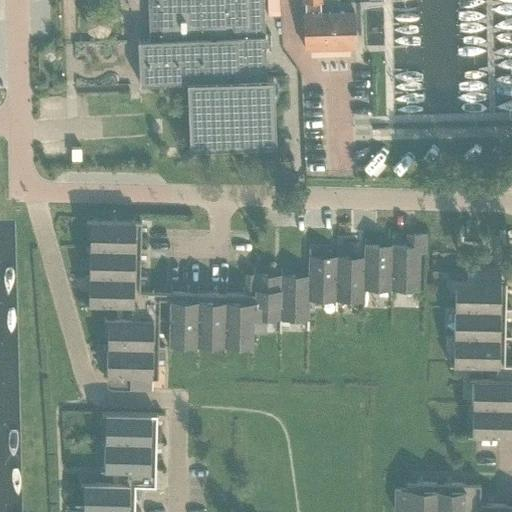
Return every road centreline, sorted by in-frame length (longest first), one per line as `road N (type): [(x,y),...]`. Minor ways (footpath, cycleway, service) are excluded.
road 1 (residential): [(31,191),(511,200)]
road 2 (residential): [(173,511),(176,400),(94,393),(31,191)]
road 3 (unclassified): [(20,121),(17,0)]
